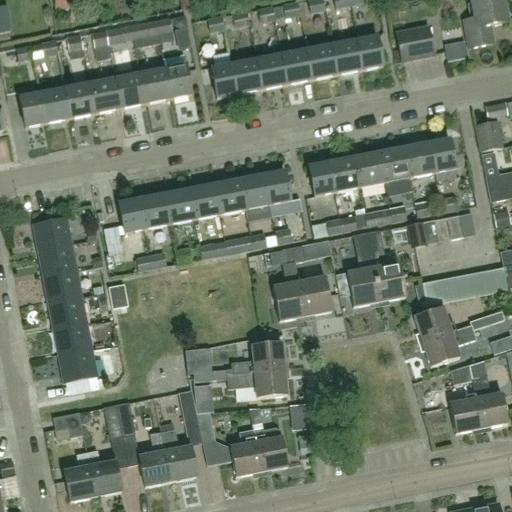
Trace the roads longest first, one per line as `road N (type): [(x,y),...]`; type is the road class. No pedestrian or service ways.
road 1 (residential): [(0,180),(511,81)]
road 2 (residential): [(282,511),(511,466)]
road 3 (unknown): [(441,278),(484,270),(494,256),(463,90)]
road 4 (residential): [(41,511),(0,307)]
